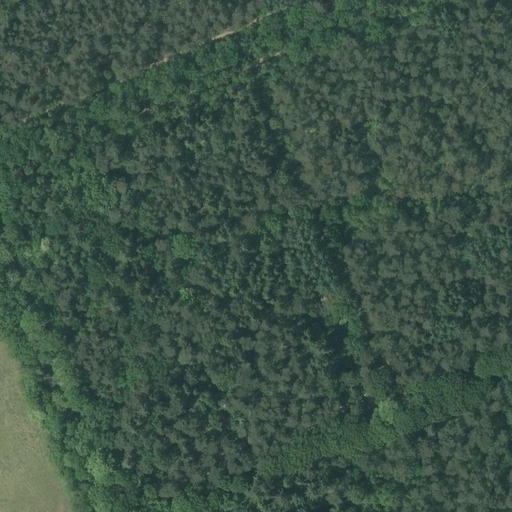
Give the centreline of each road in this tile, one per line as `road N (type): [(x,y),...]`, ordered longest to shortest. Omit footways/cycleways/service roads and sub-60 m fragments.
road 1 (unknown): [(394,0),(0,175)]
road 2 (track): [(511,360),(172,511)]
road 3 (track): [(0,230),(112,511)]
road 4 (track): [(0,133),(162,61)]
road 5 (track): [(162,61),(302,0)]
